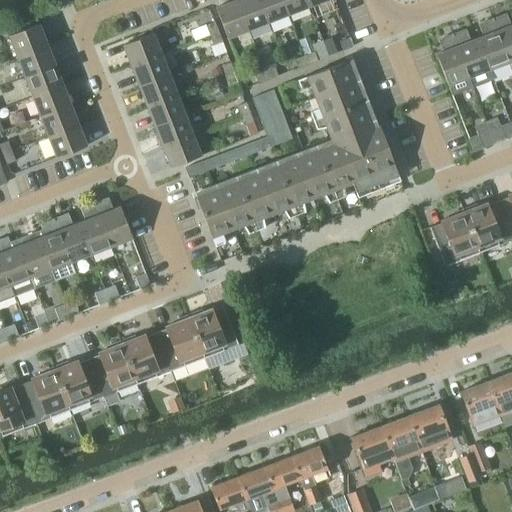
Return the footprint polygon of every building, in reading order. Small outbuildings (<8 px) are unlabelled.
[(235,0),(215,8),(227,38),(247,30),(246,27),(235,0)] [(257,0),(235,0),(246,27),(247,30),(267,23),(257,0)] [(282,0),(257,0),(267,23),(287,14),(286,10),(282,0)] [(305,0),(282,0),(286,10),(287,14),(308,6),(307,3),(305,0)] [(491,18),(491,19),(508,63),(511,61),(511,25),(508,27),(503,16),(492,20),(491,18)] [(488,70),(508,63),(491,19),(490,19),(491,21),(479,25),(484,36),(476,40),(488,70)] [(213,22),(203,26),(207,36),(217,32),(213,22)] [(8,35),(15,54),(45,43),(37,24),(8,35)] [(451,34),(468,78),(488,70),(476,40),(467,43),(463,31),(452,36),(451,34)] [(217,32),(207,36),(211,46),(221,42),(217,32)] [(152,34),(122,45),(130,65),(131,64),(159,53),(152,34)] [(471,88),(467,78),(451,34),(450,35),(451,36),(439,41),(444,51),(435,55),(451,96),(471,88)] [(348,38),(341,41),(338,42),(341,51),(352,47),(348,38)] [(45,43),(15,54),(23,74),(50,63),(53,62),(45,43)] [(315,51),(308,53),(305,55),(308,64),(318,60),(315,51)] [(131,64),(130,65),(137,83),(163,73),(166,72),(159,53),(131,64)] [(304,55),(297,58),(294,59),(297,68),(308,64),(304,55)] [(227,60),(218,64),(222,74),(231,70),(227,60)] [(346,61),(318,72),(296,80),(300,90),(309,88),(313,97),(346,84),(354,82),(346,61)] [(50,63),(23,74),(31,95),(59,85),(61,83),(53,62),(50,63)] [(274,66),(267,69),(264,70),(267,79),(278,75),(274,66)] [(231,70),(222,74),(226,85),(235,81),(231,70)] [(263,71),(256,74),(253,75),(256,84),(266,80),(263,71)] [(163,73),(137,83),(144,103),(174,91),(166,72),(163,73)] [(309,113),(312,122),(362,103),(354,82),(346,84),(313,97),(317,108),(309,113)] [(59,85),(31,95),(40,117),(69,105),(61,83),(59,85)] [(272,90),(262,94),(265,103),(276,99),(272,90)] [(174,91),(144,103),(153,124),(182,112),(174,91)] [(254,107),(265,103),(262,94),(251,98),(254,107)] [(276,99),(265,103),(269,111),(279,107),(276,99)] [(243,101),(233,105),(237,115),(247,112),(243,101)] [(257,115),(269,111),(265,103),(254,107),(257,115)] [(362,103),(312,122),(315,130),(326,128),(330,139),(335,136),(335,137),(370,123),(362,103)] [(69,105),(40,117),(48,137),(75,127),(77,126),(69,105)] [(279,107),(269,111),(272,119),(282,115),(279,107)] [(260,123),(272,119),(269,111),(257,115),(260,123)] [(182,112),(153,124),(161,146),(188,135),(191,134),(182,112)] [(247,112),(237,115),(241,126),(251,122),(247,112)] [(282,115),(272,119),(274,127),(285,123),(282,115)] [(263,131),(274,127),(272,119),(260,123),(263,131)] [(277,134),(287,130),(285,123),(274,127),(277,134)] [(511,136),(511,133),(508,123),(500,126),(505,140),(511,136)] [(75,127),(48,137),(56,158),(85,146),(77,126),(75,127)] [(378,126),(357,134),(377,184),(397,176),(378,126)] [(277,134),(274,127),(263,131),(266,138),(277,134)] [(287,130),(277,134),(280,142),(290,139),(287,130)] [(188,135),(161,146),(170,168),(199,157),(191,134),(188,135)] [(269,147),(280,142),(277,134),(266,138),(269,147)] [(357,134),(336,143),(351,180),(351,183),(355,192),(377,184),(357,134)] [(477,135),(472,137),(468,139),(473,152),(482,148),(477,135)] [(5,139),(0,141),(0,153),(9,149),(5,139)] [(257,140),(251,142),(255,152),(260,150),(257,140)] [(245,145),(249,155),(254,152),(251,142),(245,145)] [(336,143),(317,150),(336,200),(345,196),(342,186),(351,183),(351,180),(336,143)] [(245,145),(238,147),(242,157),(249,155),(245,145)] [(238,147),(232,150),(235,160),(242,157),(238,147)] [(9,149),(0,153),(0,156),(3,165),(14,160),(9,149)] [(225,153),(228,162),(235,160),(231,150),(225,153)] [(317,150),(297,158),(312,194),(313,198),(322,194),(328,203),(336,200),(317,150)] [(220,166),(216,156),(209,159),(213,168),(220,166)] [(297,158),(278,165),(295,212),(297,215),(304,212),(302,202),(313,198),(312,194),(297,158)] [(207,171),(213,168),(209,159),(203,161),(207,171)] [(197,163),(201,173),(207,171),(203,161),(197,163)] [(191,166),(195,175),(201,173),(197,163),(191,166)] [(278,165),(257,173),(271,209),(273,213),(282,210),(287,218),(297,215),(295,212),(278,165)] [(184,168),(188,178),(195,175),(191,166),(184,168)] [(257,173),(238,181),(254,227),(256,231),(264,227),(262,218),(273,213),(271,209),(257,173)] [(238,181),(217,189),(231,226),(232,229),(242,225),(247,234),(256,231),(254,227),(238,181)] [(217,189),(196,197),(195,197),(215,247),(224,243),(222,233),(232,229),(231,226),(217,189)] [(508,197),(497,201),(511,239),(511,193),(507,195),(508,197)] [(106,199),(94,204),(111,246),(131,238),(119,207),(110,210),(106,199)] [(462,208),(461,209),(479,253),(511,239),(497,201),(486,205),(486,204),(475,208),(474,206),(463,210),(462,208)] [(111,246),(94,204),(82,208),(86,220),(78,223),(90,254),(111,246)] [(479,253),(461,209),(461,210),(450,215),(451,217),(440,221),(441,223),(429,227),(444,266),(479,253)] [(71,262),(90,254),(78,223),(70,226),(65,215),(54,219),(71,262)] [(75,272),(71,262),(54,219),(42,224),(46,235),(38,238),(50,269),(55,281),(75,272)] [(18,246),(30,277),(50,269),(38,238),(36,232),(15,240),(18,246)] [(5,238),(0,239),(0,260),(14,296),(34,288),(30,277),(18,246),(9,249),(5,238)] [(0,301),(14,296),(0,260),(0,301)] [(145,273),(137,276),(135,277),(140,289),(149,285),(145,273)] [(114,285),(107,288),(104,289),(109,301),(119,297),(114,285)] [(104,289),(96,292),(94,293),(99,305),(109,301),(104,289)] [(74,300),(66,303),(64,304),(69,316),(79,312),(74,300)] [(64,304),(56,307),(44,312),(48,324),(68,316),(64,304)] [(238,345),(223,306),(220,307),(221,308),(201,315),(199,311),(187,315),(204,358),(238,345)] [(43,312),(36,315),(33,316),(38,328),(48,324),(43,312)] [(204,358),(187,315),(175,320),(176,325),(157,332),(156,332),(155,332),(171,371),(204,358)] [(14,324),(6,327),(4,328),(8,340),(14,337),(18,336),(14,324)] [(171,371),(155,332),(153,333),(154,334),(134,341),(132,337),(120,341),(137,384),(171,371)] [(137,384),(120,341),(108,346),(109,351),(90,358),(88,358),(103,397),(137,384)] [(65,363),(53,367),(70,410),(103,397),(88,358),(87,359),(67,367),(65,363)] [(23,384),(21,384),(36,423),(70,410),(53,367),(41,372),(42,377),(23,384)] [(511,369),(489,379),(501,411),(506,425),(511,423),(511,412),(510,408),(511,407),(511,369)] [(471,423),(501,411),(489,379),(459,390),(471,423)] [(0,392),(0,430),(2,436),(36,423),(21,384),(20,385),(20,386),(0,393),(0,392)] [(439,403),(410,414),(424,451),(453,439),(439,403)] [(410,414),(382,425),(391,448),(394,456),(403,479),(431,468),(424,451),(410,414)] [(382,425),(354,436),(367,471),(381,466),(379,462),(394,456),(391,448),(382,425)] [(482,440),(470,444),(480,471),(491,467),(482,440)] [(320,445),(293,455),(302,477),(312,505),(324,501),(312,473),(328,467),(320,445)] [(472,452),(459,457),(469,482),(482,477),(472,452)] [(293,455),(267,465),(285,511),(296,511),(285,483),(302,477),(293,455)] [(285,511),(267,465),(240,475),(249,496),(266,490),(274,511),(285,511)] [(254,511),(249,496),(240,475),(212,485),(220,507),(239,500),(243,511),(254,511)] [(450,480),(437,485),(442,498),(455,493),(450,480)] [(417,484),(407,488),(414,505),(423,502),(417,484)] [(368,511),(360,490),(346,496),(352,511),(368,511)] [(350,511),(345,497),(331,502),(334,511),(350,511)] [(204,511),(200,499),(172,509),(173,511),(204,511)]
